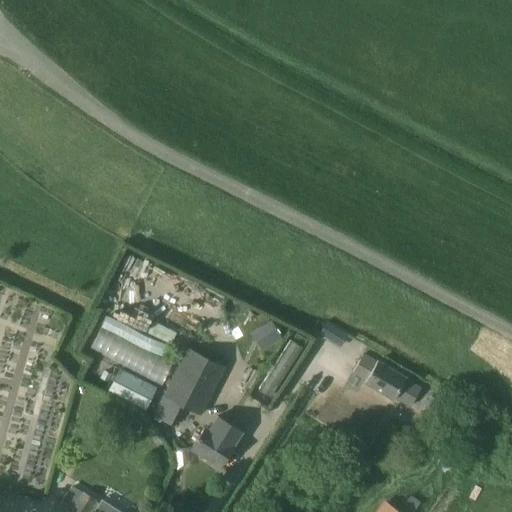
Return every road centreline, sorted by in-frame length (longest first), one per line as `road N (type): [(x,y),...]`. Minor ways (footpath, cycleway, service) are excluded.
road 1 (unclassified): [(511,334),(132,138),(0,26)]
road 2 (residential): [(211,511),(295,381)]
